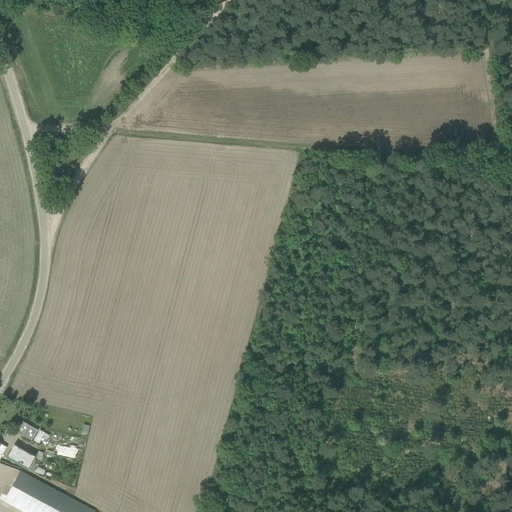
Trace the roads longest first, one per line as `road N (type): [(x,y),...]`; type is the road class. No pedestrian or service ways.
road 1 (track): [(506,162),(107,129)]
road 2 (unclassified): [(0,379),(37,302),(45,240),(25,130),(0,53)]
road 3 (track): [(227,0),(107,129)]
road 4 (track): [(479,0),(493,120),(511,171)]
road 5 (track): [(107,129),(45,240)]
